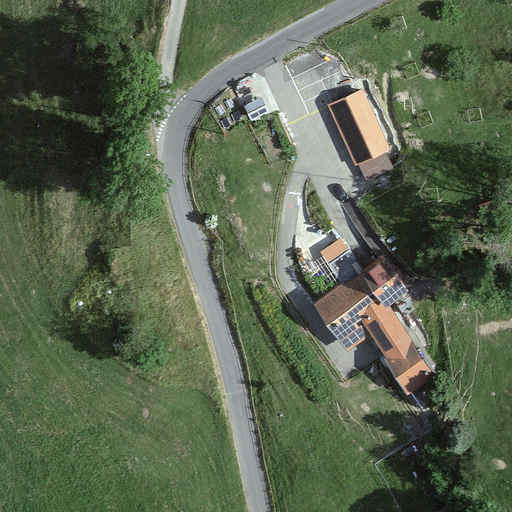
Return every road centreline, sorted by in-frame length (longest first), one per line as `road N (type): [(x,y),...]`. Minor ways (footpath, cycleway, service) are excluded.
road 1 (unclassified): [(260,511),(222,325),(177,204),(175,129),(205,85),(367,0)]
road 2 (track): [(180,0),(160,121),(175,129)]
